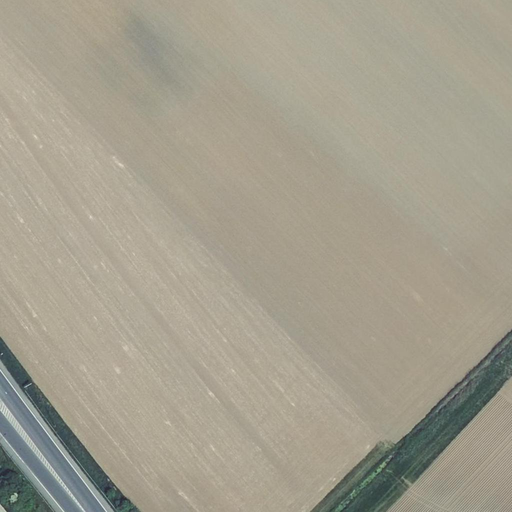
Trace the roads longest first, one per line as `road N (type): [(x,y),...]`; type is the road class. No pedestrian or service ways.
road 1 (trunk): [(92,511),(0,385)]
road 2 (trunk): [(0,417),(75,511)]
